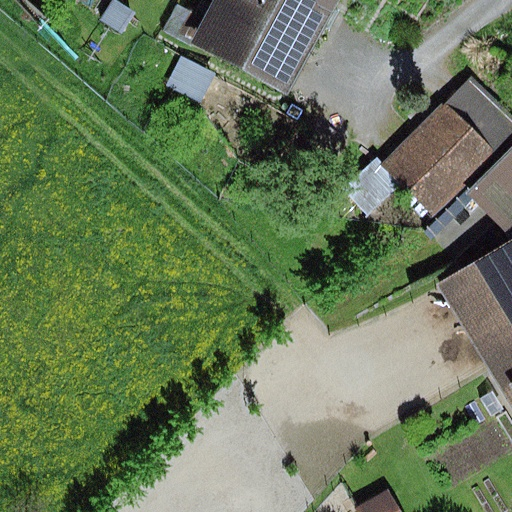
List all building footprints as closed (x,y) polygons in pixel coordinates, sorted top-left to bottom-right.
[(213,0),(189,46),(288,99),(340,0),(213,0)] [(182,58),(168,86),(202,103),(216,75),(182,58)] [(511,127),(511,115),(471,76),(383,168),(430,213),(511,127)] [(506,240),(440,284),(511,399),(511,149),(470,194),(506,240)] [(398,511),(388,491),(357,507),(359,511),(398,511)]
